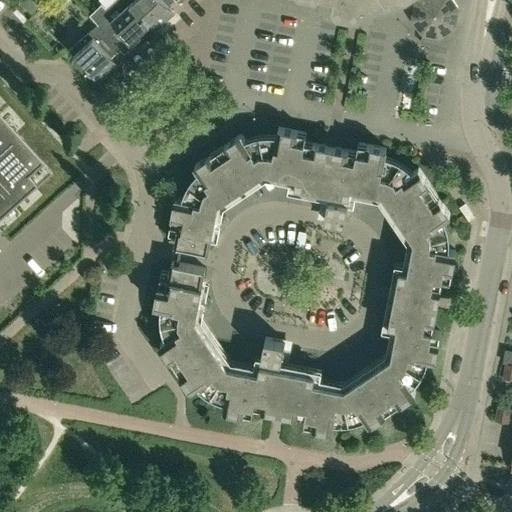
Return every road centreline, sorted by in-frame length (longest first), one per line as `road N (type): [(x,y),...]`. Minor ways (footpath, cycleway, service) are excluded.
road 1 (residential): [(227,266),(236,236),(252,218),(275,211),(355,229),(377,261),(367,315),(357,330),(336,338),(249,323),(231,307),(224,284)]
road 2 (residential): [(479,142),(233,96),(230,113),(144,173)]
road 3 (tertiary): [(431,471),(465,407),(503,202)]
road 4 (residential): [(144,173),(59,73),(24,72),(0,46)]
road 5 (tertiary): [(479,142),(475,82),(490,0)]
road 6 (residential): [(146,250),(126,321),(157,377)]
